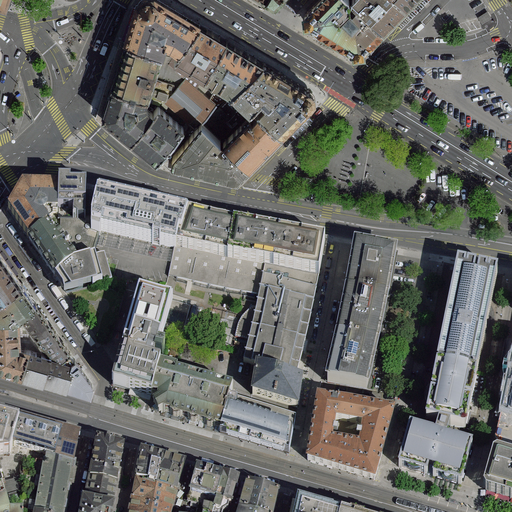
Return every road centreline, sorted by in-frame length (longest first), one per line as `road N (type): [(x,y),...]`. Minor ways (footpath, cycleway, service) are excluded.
road 1 (residential): [(92,424),(105,378),(0,227)]
road 2 (residential): [(346,222),(309,414)]
road 3 (secondary): [(357,89),(511,183)]
road 4 (residential): [(435,237),(404,407)]
road 5 (residential): [(357,89),(249,204)]
road 6 (residential): [(511,310),(487,446)]
road 7 (tertiary): [(23,158),(156,183)]
road 8 (residential): [(511,30),(468,48),(390,55)]
